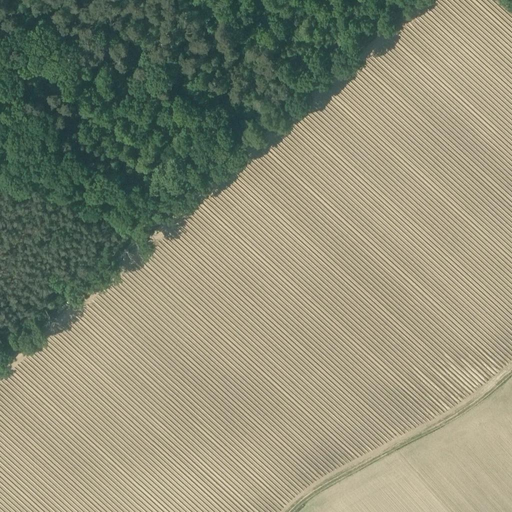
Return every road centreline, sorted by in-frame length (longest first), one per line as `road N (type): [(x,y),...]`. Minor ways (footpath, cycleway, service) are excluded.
road 1 (track): [(511,8),(503,0),(428,0),(0,373)]
road 2 (track): [(511,374),(294,511)]
